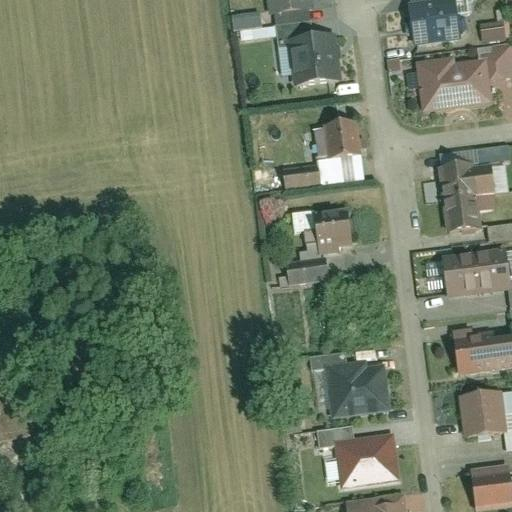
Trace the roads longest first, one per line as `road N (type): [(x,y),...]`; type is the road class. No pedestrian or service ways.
road 1 (residential): [(390,151),(434,511)]
road 2 (residential): [(390,151),(370,0)]
road 3 (residential): [(511,134),(390,151)]
